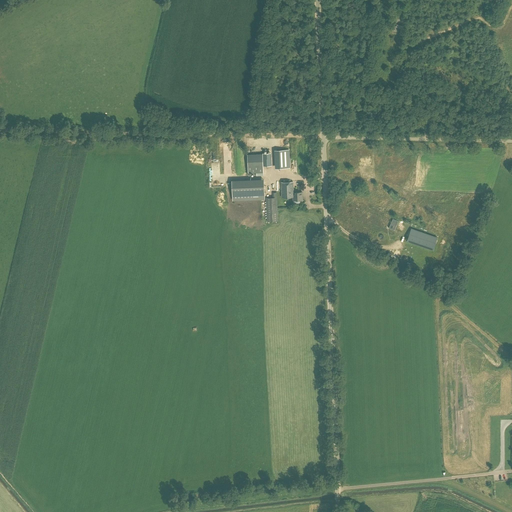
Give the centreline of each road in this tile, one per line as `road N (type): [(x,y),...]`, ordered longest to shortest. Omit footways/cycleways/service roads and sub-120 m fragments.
road 1 (unclassified): [(336,511),(323,136)]
road 2 (track): [(323,136),(0,130)]
road 3 (unclassified): [(323,136),(511,141)]
road 4 (unknown): [(338,482),(510,471)]
road 5 (track): [(511,3),(500,26),(473,18),(391,48)]
road 6 (unclassified): [(323,136),(317,0)]
